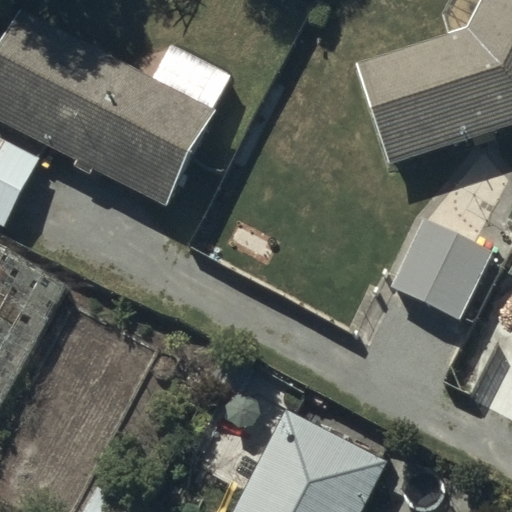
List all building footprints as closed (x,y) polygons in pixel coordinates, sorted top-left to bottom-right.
[(511,0),(495,0),(473,43),(367,78),(399,177),(511,139),(511,0)] [(220,123),(27,23),(0,75),(0,130),(170,218),(220,123)] [(43,171),(0,148),(0,231),(9,236),(43,171)] [(496,261),(428,229),(395,297),(463,330),(496,261)] [(0,417),(70,293),(0,254),(0,417)] [(243,404),(258,376),(229,361),(214,389),(243,404)] [(374,511),(395,474),(289,418),(239,511),(374,511)] [(137,511),(139,508),(104,490),(93,511),(137,511)]
